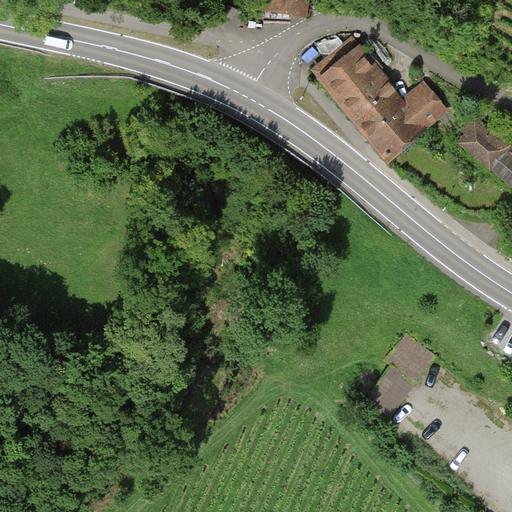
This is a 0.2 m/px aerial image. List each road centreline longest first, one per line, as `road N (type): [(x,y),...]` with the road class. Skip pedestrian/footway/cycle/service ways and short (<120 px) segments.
road 1 (primary): [(250,99),(511,293)]
road 2 (primary): [(0,28),(141,59),(250,99)]
road 3 (track): [(329,27),(378,33),(511,102)]
